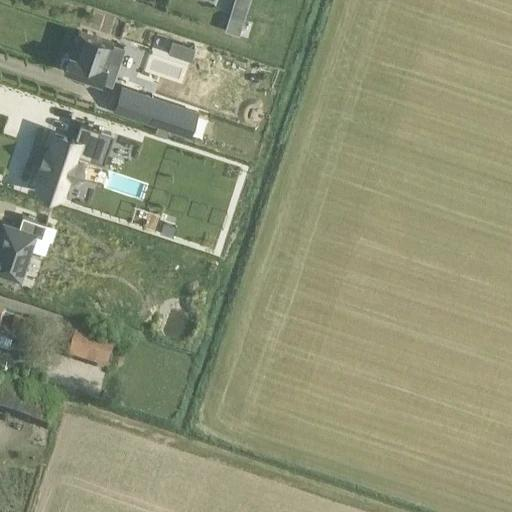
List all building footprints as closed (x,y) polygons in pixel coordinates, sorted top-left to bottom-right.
[(114,43),(97,38),(79,31),(71,53),(69,52),(63,68),(101,81),(114,43)] [(121,84),(112,111),(157,127),(155,132),(167,135),(168,130),(190,138),(199,111),(121,84)] [(43,169),(37,187),(62,195),(68,178),(71,179),(76,181),(82,162),(78,161),(77,161),(79,156),(91,160),(104,164),(109,149),(114,134),(101,130),(80,123),(74,140),(55,134),(49,151),(47,151),(41,169),(43,169)] [(19,230),(2,225),(0,231),(0,276),(20,283),(34,236),(40,238),(44,225),(42,224),(22,218),(19,230)] [(176,226),(163,223),(160,233),(172,237),(176,226)] [(0,348),(9,352),(12,341),(26,345),(32,326),(0,315),(0,348)] [(69,359),(107,371),(114,344),(77,332),(69,359)] [(57,403),(50,400),(0,381),(0,412),(39,427),(49,431),(57,403)]
